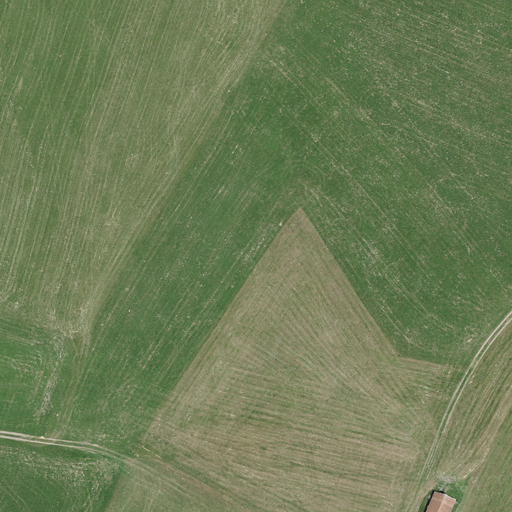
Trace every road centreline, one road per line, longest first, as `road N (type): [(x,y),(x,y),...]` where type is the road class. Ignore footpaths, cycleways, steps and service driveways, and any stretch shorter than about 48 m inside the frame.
road 1 (track): [(436,450),(479,350),(511,315)]
road 2 (track): [(129,454),(0,436)]
